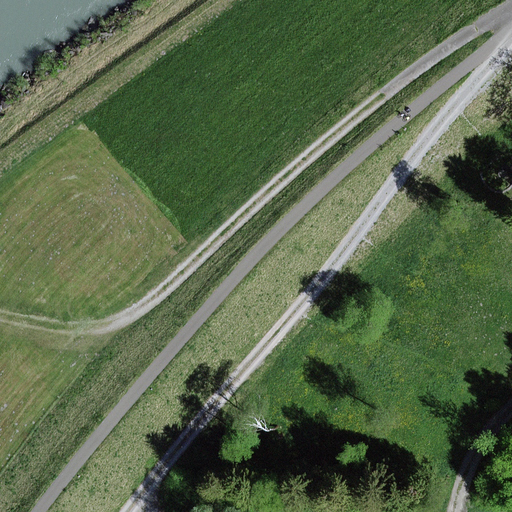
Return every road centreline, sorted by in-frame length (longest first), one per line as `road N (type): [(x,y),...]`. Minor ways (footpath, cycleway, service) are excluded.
road 1 (track): [(43,511),(284,229),(511,29)]
road 2 (track): [(511,9),(330,141),(149,305),(81,325),(0,312)]
road 3 (track): [(511,46),(132,511)]
